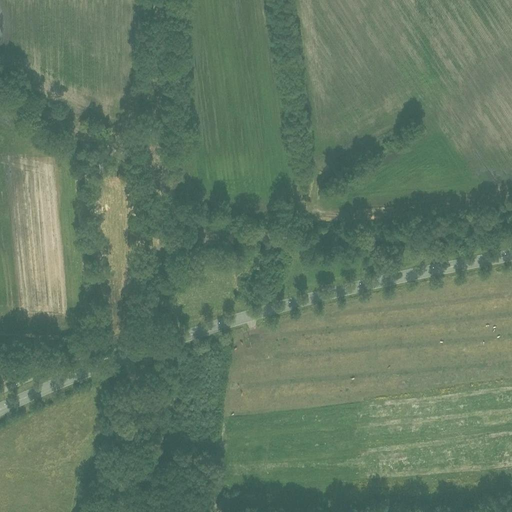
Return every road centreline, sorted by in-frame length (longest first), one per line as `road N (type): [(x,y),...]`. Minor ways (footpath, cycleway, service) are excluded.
road 1 (tertiary): [(0,410),(125,357),(264,312),(511,255)]
road 2 (track): [(164,267),(298,264),(511,212)]
road 3 (track): [(164,267),(154,0)]
road 4 (track): [(0,86),(158,167)]
